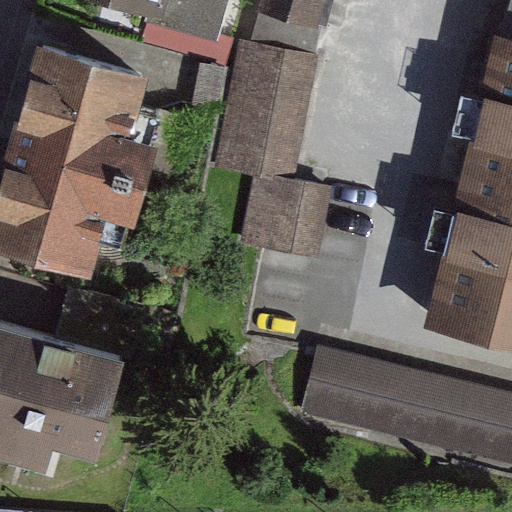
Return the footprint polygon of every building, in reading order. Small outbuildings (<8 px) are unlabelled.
[(124,0),(183,17),(188,0),(124,0)] [(243,0),(188,0),(183,17),(234,35),(246,1),(243,0)] [(346,0),(275,0),(262,45),(327,60),(346,0)] [(511,0),(509,0),(502,30),(511,32),(511,0)] [(511,32),(502,30),(425,307),(511,331),(511,32)] [(262,45),(251,43),(223,164),(266,173),(300,181),(327,60),(262,45)] [(172,81),(46,45),(20,137),(141,175),(172,81)] [(141,175),(20,137),(0,200),(0,236),(110,272),(141,175)] [(300,181),(266,173),(253,243),(323,257),(343,180),(300,181)] [(121,341),(0,306),(0,456),(72,476),(79,449),(137,465),(181,312),(134,298),(121,341)] [(511,457),(511,389),(309,352),(297,418),(511,457)]
